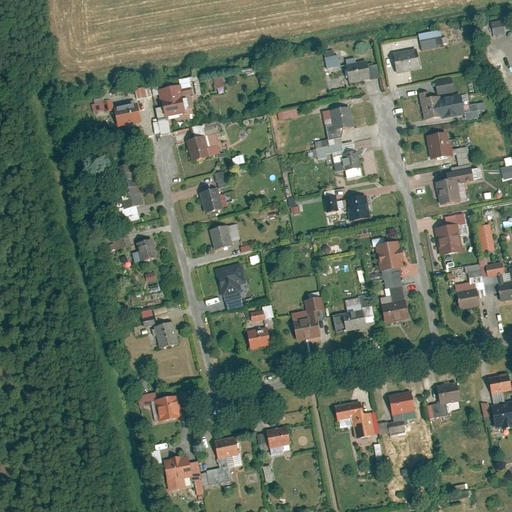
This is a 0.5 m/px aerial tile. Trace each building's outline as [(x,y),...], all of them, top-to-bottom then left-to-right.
[(492,37),(511,33),(511,25),(510,14),(489,19),(492,37)] [(421,50),(443,47),(441,30),(419,33),(421,50)] [(393,53),(397,73),(420,69),(416,49),(393,53)] [(325,57),(327,68),(340,66),(339,55),(325,57)] [(349,82),(369,78),(365,59),(345,63),(349,82)] [(158,89),(164,117),(185,113),(179,85),(158,89)] [(136,88),(136,98),(146,97),(146,87),(136,88)] [(460,92),(440,96),(439,93),(430,95),(429,91),(418,94),(423,121),(438,118),(439,120),(464,115),(460,92)] [(111,94),(94,97),(95,104),(92,104),(93,112),(113,109),(111,94)] [(117,127),(142,121),(137,102),(113,107),(117,127)] [(330,110),(334,132),(353,128),(349,106),(330,110)] [(280,121),(298,117),(297,108),(278,113),(280,121)] [(426,134),(431,159),(452,155),(448,130),(426,134)] [(186,139),(191,160),(210,155),(204,134),(186,139)] [(455,149),(457,165),(470,163),(468,147),(455,149)] [(342,152),(345,169),(361,166),(358,149),(342,152)] [(511,164),(501,167),(503,179),(511,177),(511,164)] [(215,173),(218,188),(230,185),(227,171),(215,173)] [(441,204),(461,200),(456,177),(436,181),(441,204)] [(124,208),(141,204),(136,184),(119,189),(124,208)] [(204,213),(222,208),(216,187),(198,192),(204,213)] [(335,190),(324,191),(325,211),(344,210),(343,200),(336,201),(335,190)] [(344,199),(349,221),(370,217),(366,195),(344,199)] [(299,206),(291,207),(292,214),(300,213),(299,206)] [(483,209),(484,220),(496,219),(495,208),(483,209)] [(435,227),(440,255),(462,251),(457,223),(435,227)] [(209,229),(215,250),(232,246),(226,224),(209,229)] [(478,226),(482,252),(495,250),(490,224),(478,226)] [(112,236),(114,245),(105,246),(106,250),(130,247),(128,234),(112,236)] [(136,242),(141,261),(156,257),(151,237),(136,242)] [(376,245),(380,270),(404,266),(403,261),(404,260),(402,247),(400,247),(399,241),(376,245)] [(242,291),(240,285),(245,284),(240,264),(215,270),(222,296),(242,291)] [(511,266),(509,268),(511,280),(497,283),(500,302),(511,299),(511,266)] [(146,282),(157,279),(155,272),(144,274),(146,282)] [(455,292),(459,310),(480,307),(476,288),(455,292)] [(296,340),(320,336),(315,311),(323,309),(321,297),(302,300),(305,318),(293,320),(296,340)] [(242,298),(226,302),(228,310),(244,306),(242,298)] [(380,304),(384,324),(409,319),(405,299),(380,304)] [(262,307),(262,310),(250,312),(252,322),(274,317),(271,305),(262,307)] [(346,332),(367,328),(363,309),(342,313),(346,332)] [(153,326),(159,348),(179,343),(173,321),(153,326)] [(248,330),(251,349),(270,346),(267,327),(248,330)] [(488,376),(491,393),(511,389),(508,372),(488,376)] [(436,386),(440,404),(460,401),(456,382),(436,386)] [(388,395),(392,416),(415,411),(411,391),(388,395)] [(155,398),(158,421),(180,417),(177,395),(155,398)] [(511,400),(490,404),(495,428),(511,424),(511,400)] [(337,421),(351,418),(355,438),(375,435),(371,412),(363,413),(361,401),(334,405),(337,421)] [(482,404),(484,416),(490,416),(489,403),(482,404)] [(266,430),(270,449),(290,445),(286,426),(266,430)] [(214,440),(217,458),(239,454),(235,436),(214,440)] [(374,445),(377,460),(383,459),(380,444),(374,445)] [(185,487),(184,477),(192,476),(189,455),(163,459),(168,490),(185,487)] [(271,466),(263,467),(267,482),(274,481),(271,466)] [(450,494),(451,499),(467,498),(466,484),(455,485),(456,493),(450,494)]
